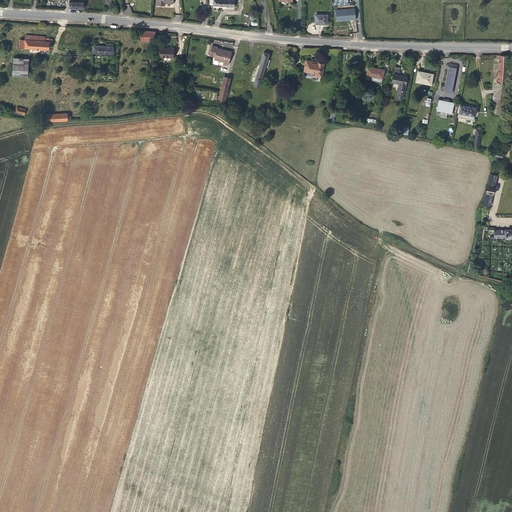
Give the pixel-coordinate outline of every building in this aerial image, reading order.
[(336,20),(355,19),(355,8),(336,8),(336,20)] [(327,22),(328,15),(315,14),(315,24),(326,24),(326,22),(327,22)] [(155,41),(156,31),(142,30),(141,40),(155,41)] [(49,50),(50,39),(45,38),(44,41),(41,41),(36,40),(25,39),(25,48),(49,50)] [(113,54),(114,44),(107,44),(107,46),(93,45),(93,52),(113,54)] [(212,45),(209,55),(212,56),(212,55),(215,56),(214,59),(224,62),(223,63),(229,65),(232,52),(223,50),(217,49),(217,48),(218,47),(212,45)] [(160,56),(173,58),(174,47),(169,47),(169,48),(168,48),(161,47),(160,56)] [(260,85),(270,53),(264,52),(254,83),(260,85)] [(507,87),(509,55),(500,54),(499,55),(498,86),(507,87)] [(28,71),(29,58),(14,57),(13,70),(28,71)] [(322,77),(324,63),(306,60),(304,71),(316,73),(315,76),(322,77)] [(452,93),(457,65),(449,63),(444,92),(452,93)] [(382,82),(384,70),(368,66),(366,79),(382,82)] [(431,84),(433,74),(418,71),(416,81),(431,84)] [(403,98),(407,77),(401,76),(402,75),(394,74),(392,82),(400,83),(397,97),(403,98)] [(225,99),(231,78),(224,76),(219,98),(225,99)] [(504,114),(507,87),(498,86),(497,86),(495,113),(504,114)] [(455,101),(439,98),(437,109),(448,111),(448,112),(452,113),(455,101)] [(474,120),(476,108),(460,105),(458,117),(474,120)] [(68,120),(67,113),(46,114),(47,121),(68,120)] [(494,187),(497,175),(491,174),(484,204),(490,205),(493,193),(493,194),(495,187),(494,187)] [(511,237),(511,229),(494,230),(494,237),(511,237)]
